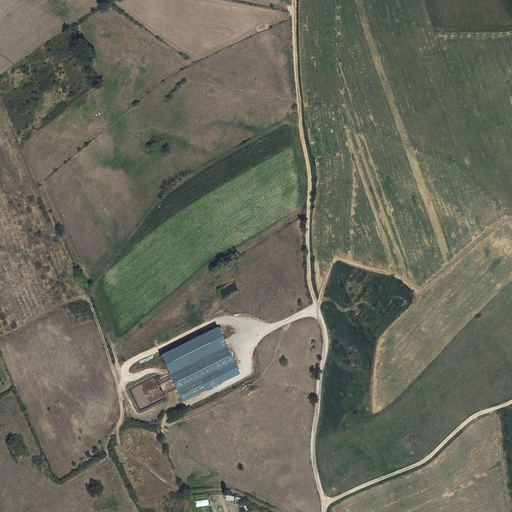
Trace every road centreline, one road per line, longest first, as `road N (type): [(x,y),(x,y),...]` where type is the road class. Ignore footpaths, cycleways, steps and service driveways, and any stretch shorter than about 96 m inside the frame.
road 1 (track): [(323,504),(312,447),(325,335),(307,277),(292,0)]
road 2 (track): [(511,401),(470,416),(422,461),(323,504)]
